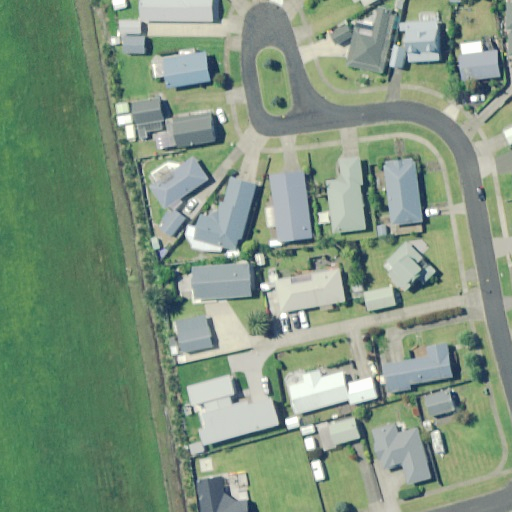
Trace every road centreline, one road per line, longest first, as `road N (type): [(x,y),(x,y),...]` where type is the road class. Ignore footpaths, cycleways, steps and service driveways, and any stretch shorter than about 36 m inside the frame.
road 1 (residential): [(511,380),(459,143),(420,113),(316,120)]
road 2 (residential): [(316,120),(273,127),(260,119),(246,53),(258,22),(280,30),(302,96)]
